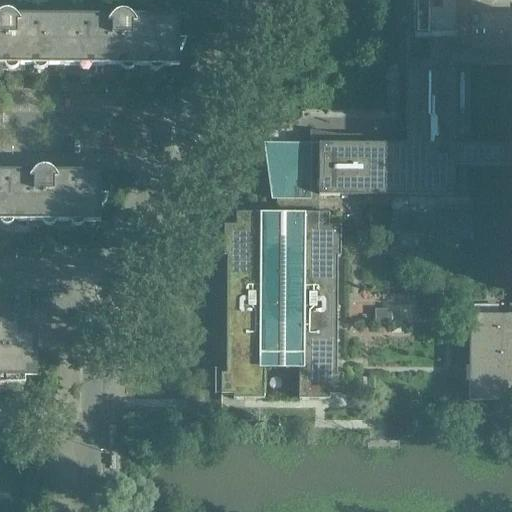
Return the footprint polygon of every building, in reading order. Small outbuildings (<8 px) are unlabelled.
[(511,26),(455,27),(455,5),(470,5),(469,0),(406,0),(406,65),(414,65),(414,86),(414,136),(339,136),(310,131),(310,144),(263,144),(271,200),(277,200),(277,215),(265,215),(265,214),(236,214),(236,227),(224,227),(224,257),(227,257),(226,375),(221,375),(221,395),(233,395),(233,400),(264,400),(264,355),(299,355),(299,400),(329,400),(329,396),(342,396),(342,375),(337,375),(337,258),(340,258),(341,227),(329,227),(329,215),(320,214),(320,196),(454,197),(454,167),(470,167),(511,167),(511,26)] [(179,56),(186,41),(179,41),(179,17),(131,17),(129,15),(127,14),(125,13),(122,13),(119,13),(117,14),(115,15),(113,17),(15,17),(15,16),(13,14),(11,13),(9,13),(6,12),(4,13),(1,13),(0,14),(0,70),(20,71),(20,66),(34,66),(34,61),(46,61),(46,66),(79,66),(79,61),(91,61),(91,67),(105,67),(105,71),(136,72),(136,67),(150,67),(150,62),(162,62),(162,67),(179,67),(179,56)] [(100,212),(108,197),(101,197),(101,173),(53,173),(53,172),(50,170),(48,169),(46,169),(43,169),(41,169),(40,169),(37,170),(35,172),(35,173),(0,172),(0,222),(1,222),(1,217),(13,217),(12,222),(26,222),(26,227),(58,227),(58,222),(72,222),(72,217),(84,217),(84,222),(101,222),(101,212),(100,212)] [(511,316),(469,316),(469,401),(511,401),(511,316)] [(0,376),(37,377),(37,328),(25,328),(25,322),(4,322),(4,328),(0,328),(0,376)]
